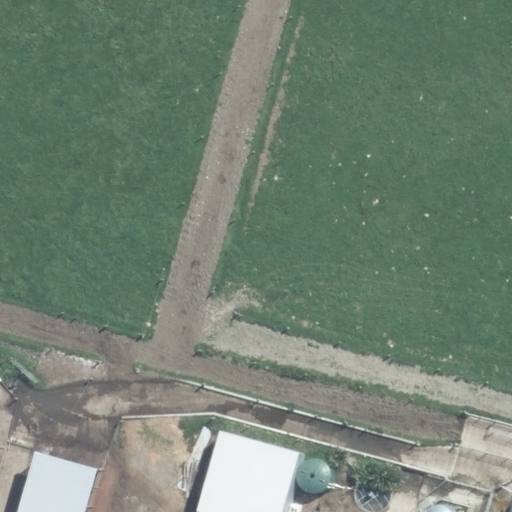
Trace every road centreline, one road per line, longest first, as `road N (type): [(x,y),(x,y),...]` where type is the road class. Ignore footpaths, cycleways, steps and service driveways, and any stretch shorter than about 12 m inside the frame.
road 1 (track): [(0,341),(179,390),(286,0)]
road 2 (track): [(179,390),(511,474)]
